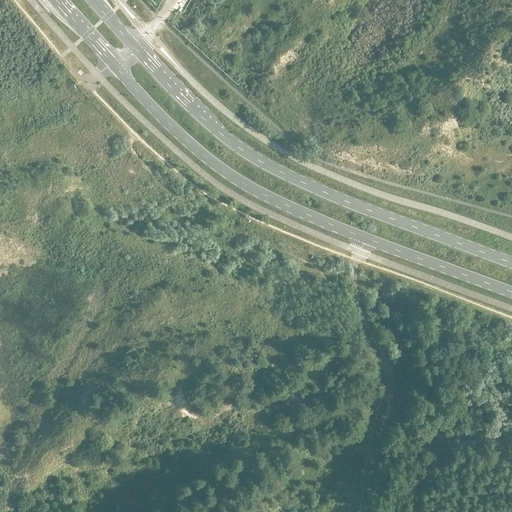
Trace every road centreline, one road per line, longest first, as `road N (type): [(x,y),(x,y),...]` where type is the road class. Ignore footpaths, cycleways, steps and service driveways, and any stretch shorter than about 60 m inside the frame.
road 1 (primary): [(56,0),(142,98),(240,181),(331,225),(511,293)]
road 2 (unknown): [(130,128),(132,149),(164,188),(319,272),(348,303),(377,372),(361,511)]
road 3 (primary): [(511,263),(354,205),(259,159),(157,70),(94,0)]
road 4 (unknown): [(511,402),(457,408),(377,400)]
